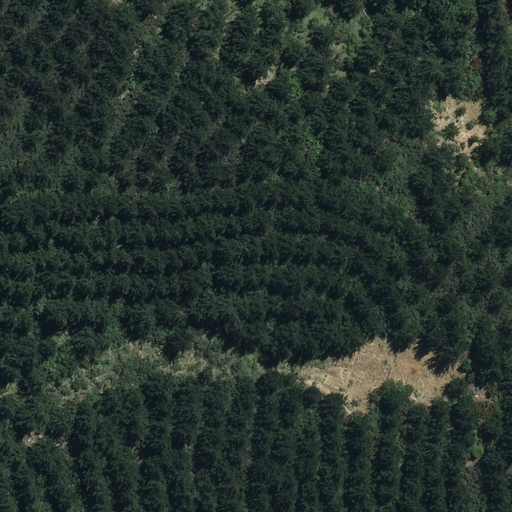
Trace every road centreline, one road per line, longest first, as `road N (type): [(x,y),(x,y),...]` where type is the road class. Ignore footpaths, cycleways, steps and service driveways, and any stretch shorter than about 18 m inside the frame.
road 1 (track): [(511,170),(446,302),(458,511)]
road 2 (track): [(0,131),(92,160),(127,126),(125,52),(110,0)]
